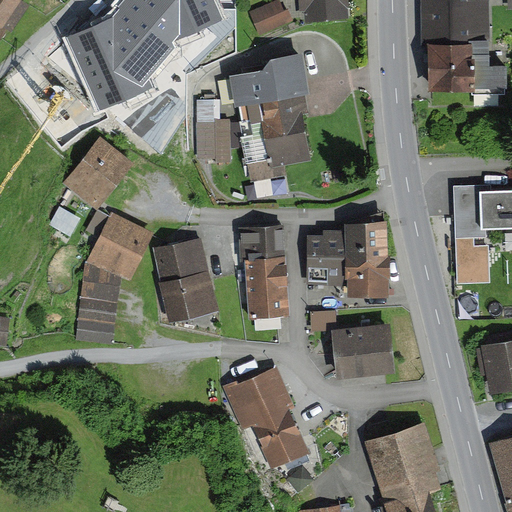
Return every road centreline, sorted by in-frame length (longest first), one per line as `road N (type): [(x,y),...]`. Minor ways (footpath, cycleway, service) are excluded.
road 1 (tertiary): [(488,511),(403,165),(392,0)]
road 2 (unknown): [(132,179),(158,205),(241,217),(363,210),(388,191)]
